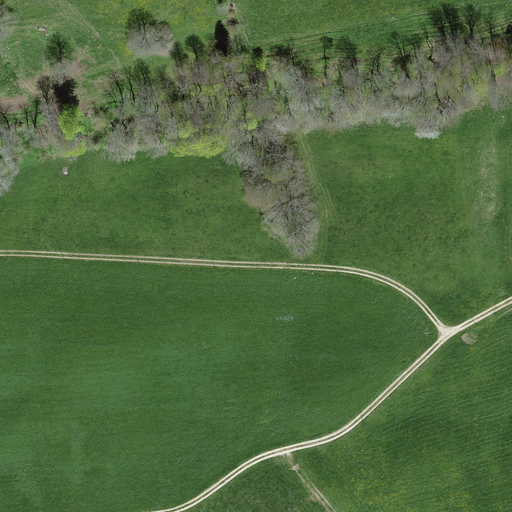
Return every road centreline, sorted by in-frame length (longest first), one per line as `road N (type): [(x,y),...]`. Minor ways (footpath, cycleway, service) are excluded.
road 1 (track): [(0,253),(348,269),(409,293),(447,334)]
road 2 (track): [(166,511),(262,456),(346,429),(447,334),(511,299)]
